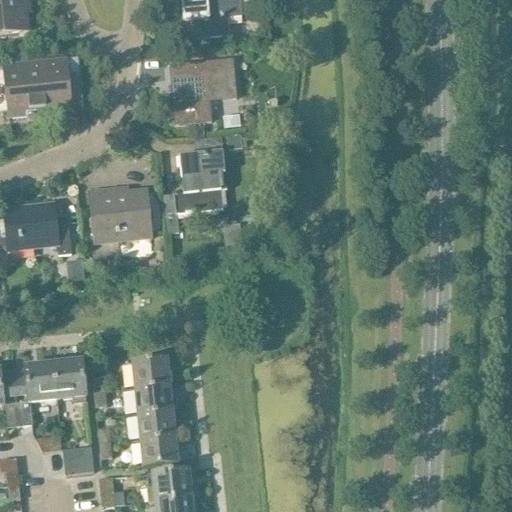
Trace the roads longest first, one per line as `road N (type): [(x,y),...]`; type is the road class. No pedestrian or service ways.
road 1 (tertiary): [(438,0),(441,185),(426,511)]
road 2 (residential): [(126,49),(123,94),(101,140),(0,178)]
